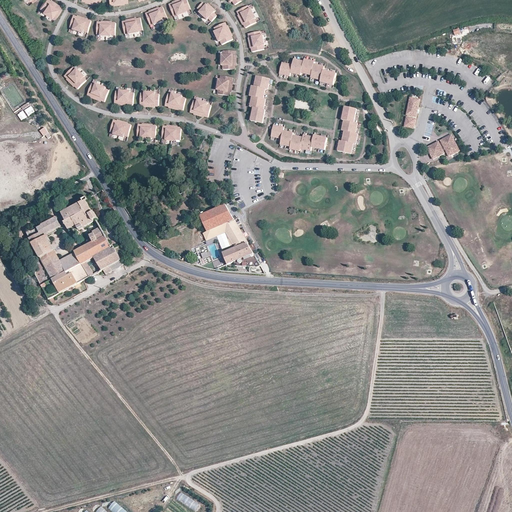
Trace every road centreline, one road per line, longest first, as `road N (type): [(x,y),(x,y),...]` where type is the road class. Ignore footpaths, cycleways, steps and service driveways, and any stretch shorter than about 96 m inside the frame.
road 1 (tertiary): [(417,288),(219,277),(154,255),(0,19)]
road 2 (track): [(384,286),(367,412),(353,426),(189,473),(217,511)]
road 3 (unclassified): [(415,173),(487,291),(511,287)]
road 4 (unclassified): [(323,0),(397,143)]
